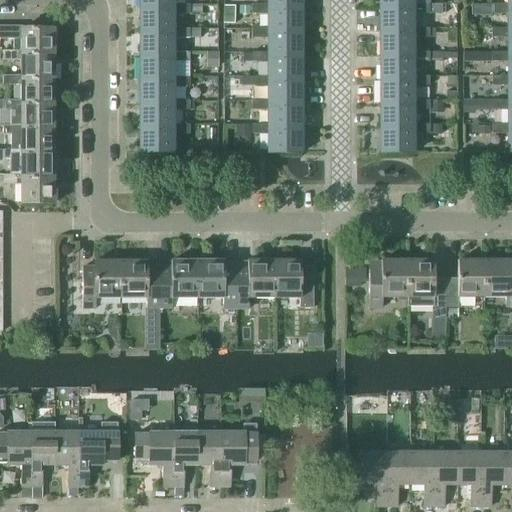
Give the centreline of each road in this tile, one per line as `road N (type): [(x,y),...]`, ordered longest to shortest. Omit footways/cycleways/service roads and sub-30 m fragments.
road 1 (residential): [(85,0),(99,19),(104,215),(115,223),(340,225)]
road 2 (residential): [(342,0),(340,225)]
road 3 (residential): [(340,225),(511,226)]
